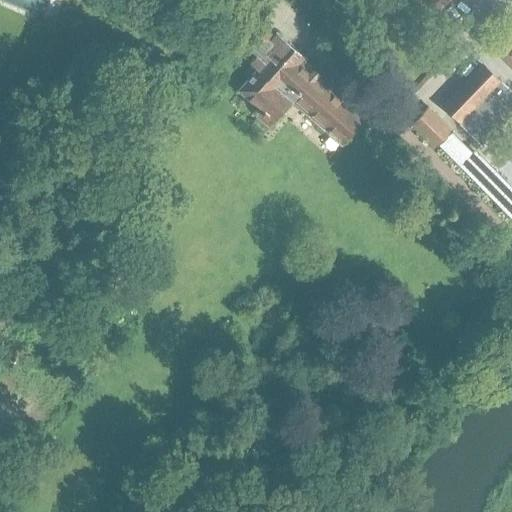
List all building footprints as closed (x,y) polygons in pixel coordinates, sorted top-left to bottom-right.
[(431,0),(441,9),(448,0),(431,0)] [(270,32),(249,12),(244,9),(227,28),(257,55),(251,62),(258,68),(239,90),(261,109),(255,116),(268,127),(292,100),(342,144),(365,119),(301,62),(305,58),(277,33),(270,41),(266,37),(270,32)] [(511,41),(501,53),(511,63),(511,41)] [(511,93),(482,64),(443,104),(482,143),(511,111),(511,93)] [(434,148),(440,142),(452,129),(428,107),(411,125),(434,148)]
